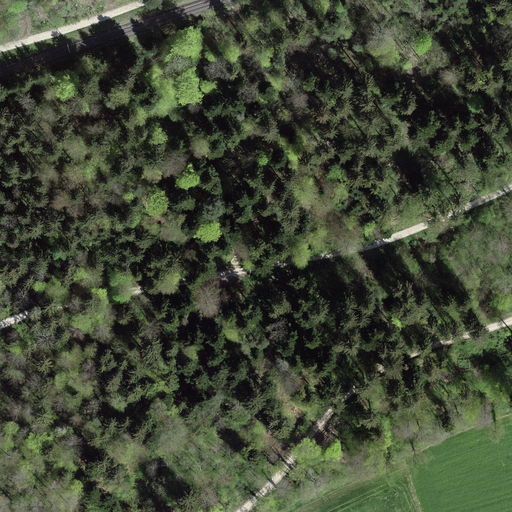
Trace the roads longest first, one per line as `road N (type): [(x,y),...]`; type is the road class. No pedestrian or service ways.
road 1 (track): [(511,185),(377,242),(82,299),(0,324)]
road 2 (track): [(241,511),(353,388),(429,346),(511,319)]
road 3 (track): [(0,49),(152,0)]
